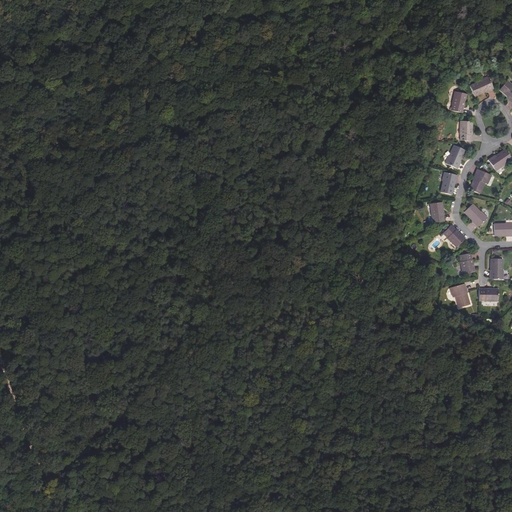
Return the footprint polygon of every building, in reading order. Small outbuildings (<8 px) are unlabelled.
[(487,91),(487,92),(493,89),(487,77),(479,81),(480,82),(469,87),(474,96),(484,92),(487,91)] [(511,100),(510,101),(511,102),(511,86),(507,81),(499,90),(508,98),(511,100)] [(465,100),(466,95),(455,92),(452,104),(453,105),(451,111),(462,114),(463,107),(464,107),(465,103),(463,103),(464,100),(465,100)] [(472,122),(460,122),(460,135),(460,141),(471,141),(471,135),(472,135),(472,131),(471,131),(471,128),(472,128),(472,122)] [(464,150),(462,149),(456,147),(454,146),(449,157),(448,156),(445,164),(457,169),(460,164),(458,164),(460,161),(464,150)] [(494,158),(493,157),(488,161),(495,172),(503,166),(502,165),(511,159),(505,150),(496,156),(494,158)] [(476,176),(474,179),(469,190),(479,195),(484,183),(487,184),(491,176),(477,170),(474,175),(476,176)] [(454,182),(455,182),(457,176),(444,173),(442,182),(443,182),(441,193),(451,196),(454,184),(454,182)] [(442,203),(438,203),(432,204),(430,204),(432,217),(433,223),(443,222),(442,216),(443,216),(443,211),(441,211),(441,208),(442,208),(442,203)] [(474,222),(473,223),(478,227),(487,218),(481,212),(480,213),(472,204),(464,212),(472,221),(474,222)] [(508,237),(511,236),(511,223),(505,223),(505,225),(494,225),(494,236),(505,236),(508,236),(508,237)] [(443,233),(448,238),(447,238),(456,248),(465,239),(461,236),(460,236),(458,234),(458,233),(455,230),(451,226),(448,229),(443,233)] [(470,254),(467,254),(462,255),(459,256),(461,262),(460,262),(463,275),(474,272),(473,267),(472,267),(472,264),(473,264),(472,260),(471,260),(470,254)] [(491,273),(489,273),(489,279),(503,279),(503,271),(502,271),(502,259),(491,259),(491,271),(491,273)] [(465,290),(466,290),(464,284),(450,288),(452,297),(455,297),(459,308),(470,305),(466,294),(465,290)] [(478,290),(478,300),(484,301),(498,302),(498,289),(492,289),(492,291),(489,290),(489,289),(485,289),(485,290),(478,290)]
